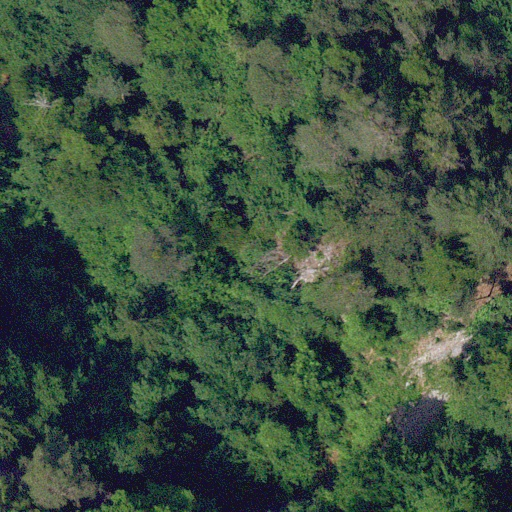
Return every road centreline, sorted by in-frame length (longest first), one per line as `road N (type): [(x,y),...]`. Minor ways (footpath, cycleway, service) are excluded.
road 1 (track): [(511,307),(372,470),(301,503),(240,511)]
road 2 (track): [(151,511),(107,508),(0,476)]
